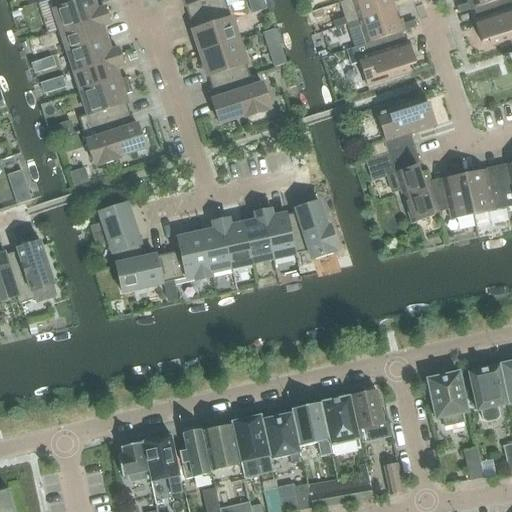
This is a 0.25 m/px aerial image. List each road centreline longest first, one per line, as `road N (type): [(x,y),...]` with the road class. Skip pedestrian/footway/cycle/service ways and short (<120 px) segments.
road 1 (residential): [(394,364),(62,437)]
road 2 (residential): [(132,0),(139,21),(156,33),(208,196)]
road 3 (residential): [(425,0),(469,146)]
road 4 (residential): [(427,509),(394,364)]
road 5 (residential): [(511,337),(394,364)]
